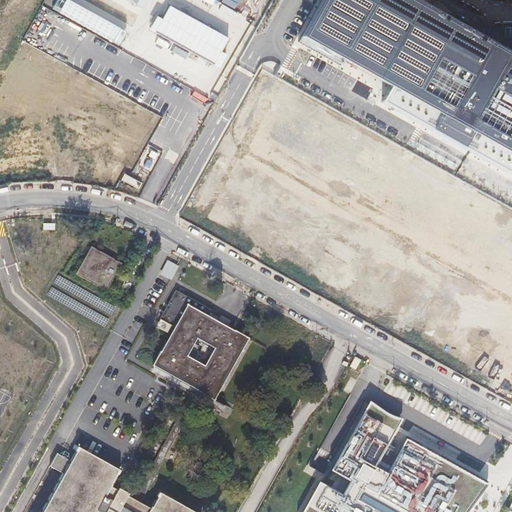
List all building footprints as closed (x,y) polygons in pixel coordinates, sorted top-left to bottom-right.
[(511,49),(422,0),(324,0),(301,41),(341,63),(344,59),(391,84),(381,102),(511,174),(511,49)] [(56,272),(77,250),(46,222),(26,245),(56,272)] [(122,271),(92,254),(77,280),(107,298),(122,271)] [(162,276),(174,280),(179,265),(166,261),(162,276)] [(249,336),(208,313),(213,305),(177,285),(160,314),(174,323),(169,331),(152,362),(214,398),(249,336)] [(174,323),(160,314),(155,322),(169,331),(174,323)] [(443,336),(437,348),(442,350),(448,338),(443,336)] [(341,356),(343,353),(332,347),(330,351),(341,356)] [(0,408),(15,373),(5,369),(2,377),(0,376),(0,408)] [(86,404),(80,415),(91,421),(96,410),(86,404)] [(393,421),(381,412),(379,416),(344,480),(362,489),(354,504),(332,492),(326,502),(320,511),(482,511),(488,504),(497,493),(478,483),(437,461),(433,459),(417,450),(399,481),(388,474),(406,441),(409,437),(411,433),(413,429),(407,428),(402,426),(393,421)] [(64,472),(40,511),(195,511),(161,492),(152,507),(114,487),(123,470),(81,445),(72,459),(59,452),(50,466),(64,472)] [(324,473),(330,456),(315,450),(309,467),(324,473)]
